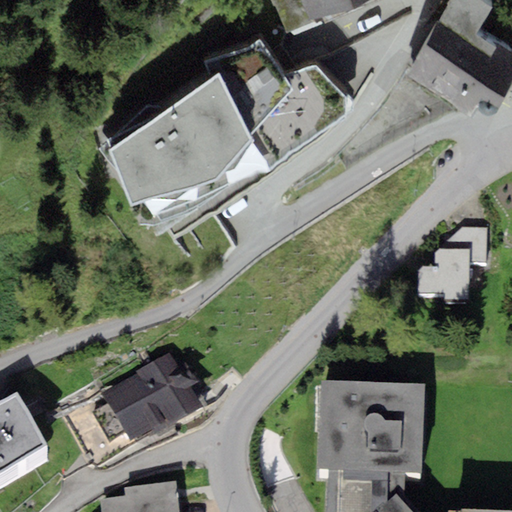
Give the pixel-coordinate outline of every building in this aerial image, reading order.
[(271,0),(287,34),(367,0),(271,0)] [(451,0),(442,15),(406,75),(470,119),(481,101),(497,109),(511,80),(511,55),(476,36),(493,10),(477,0),(451,0)] [(282,76),(259,41),(246,48),(205,62),(212,79),(110,151),(131,206),(144,201),(154,218),(160,216),(174,239),(270,172),(345,117),(347,101),(313,67),(282,76)] [(486,263),(488,229),(461,228),(434,254),(436,265),(422,267),(418,270),(418,294),(446,295),(445,306),(469,306),(470,263),(486,263)] [(140,375),(103,395),(131,445),(156,432),(159,437),(177,427),(174,422),(202,407),(191,387),(198,383),(188,365),(180,369),(171,352),(138,370),(140,375)] [(421,473),(424,384),(321,381),(318,469),(328,469),(325,511),(511,511),(462,511),(461,511),(419,511),(412,511),(404,500),(405,473),(421,473)] [(0,402),(0,472),(48,444),(18,394),(0,402)] [(178,511),(176,482),(125,488),(127,496),(100,500),(101,511),(178,511)]
